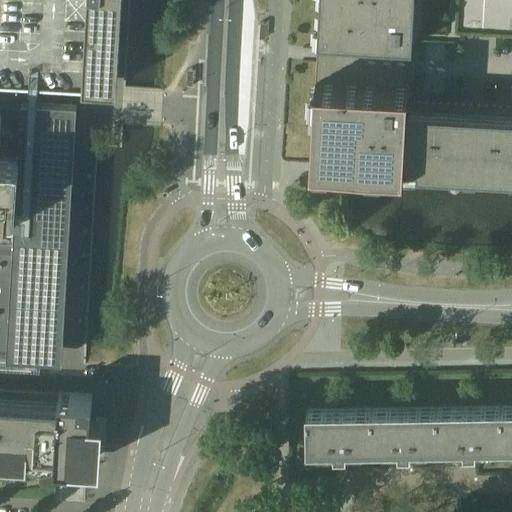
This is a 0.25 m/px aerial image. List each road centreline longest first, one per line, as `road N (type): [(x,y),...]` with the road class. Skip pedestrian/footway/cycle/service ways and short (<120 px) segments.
road 1 (unclassified): [(215,0),(205,242)]
road 2 (unclassified): [(238,239),(243,0)]
road 3 (unclassified): [(143,511),(204,342)]
road 4 (residential): [(511,481),(339,482)]
road 5 (unclassified): [(205,242),(182,262),(173,292),(181,322),(204,342)]
